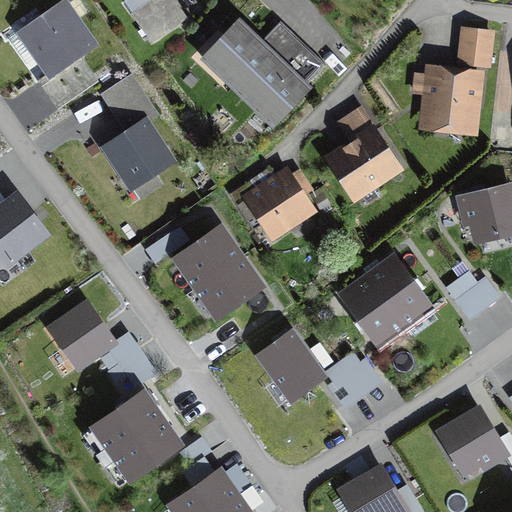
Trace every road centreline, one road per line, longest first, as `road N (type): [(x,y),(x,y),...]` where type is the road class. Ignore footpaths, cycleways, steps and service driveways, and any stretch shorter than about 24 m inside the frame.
road 1 (residential): [(0,117),(284,498)]
road 2 (residential): [(284,498),(511,353)]
road 3 (residential): [(285,152),(427,0)]
